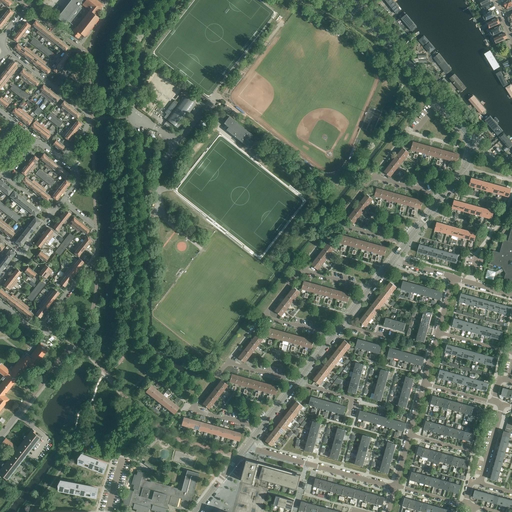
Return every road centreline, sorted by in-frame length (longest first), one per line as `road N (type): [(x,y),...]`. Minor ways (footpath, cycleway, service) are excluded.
road 1 (tertiary): [(444,195),(467,160),(467,132),(376,29),(327,0)]
road 2 (residential): [(261,427),(191,408),(227,361),(296,381)]
road 3 (residential): [(333,335),(264,315),(298,269),(369,288)]
road 4 (residential): [(39,332),(96,251),(95,227),(63,202)]
road 5 (residential): [(394,487),(245,448)]
road 6 (residential): [(406,242),(337,222),(373,175)]
road 7 (unclassified): [(133,116),(133,39),(165,0)]
